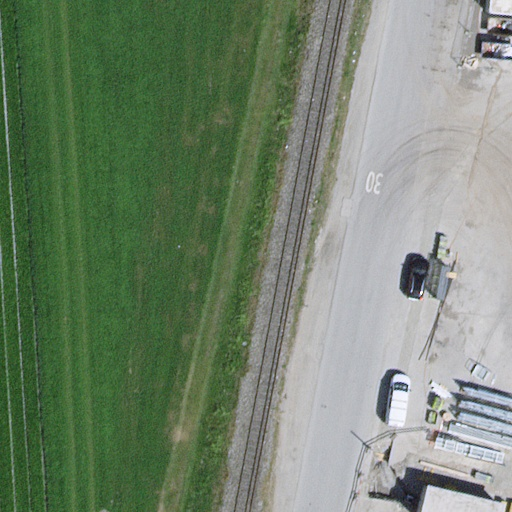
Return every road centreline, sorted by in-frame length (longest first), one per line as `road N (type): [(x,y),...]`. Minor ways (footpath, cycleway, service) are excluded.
road 1 (unclassified): [(319,511),(410,0)]
road 2 (unknown): [(342,382),(511,425)]
